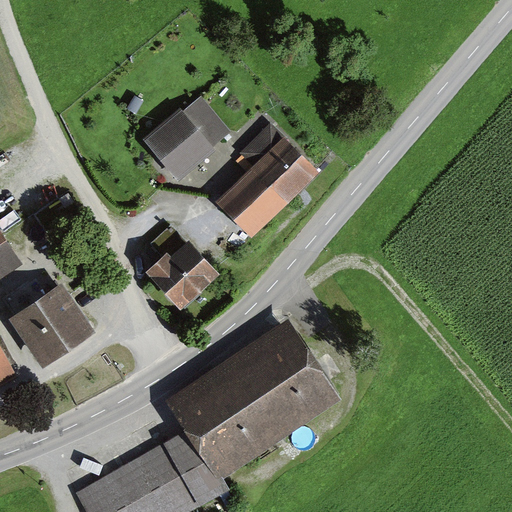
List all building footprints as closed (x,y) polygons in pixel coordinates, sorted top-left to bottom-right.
[(232,135),(202,100),(151,144),(181,179),(232,135)] [(320,173),(272,127),(246,154),(259,166),(219,208),(255,241),(320,173)] [(0,284),(24,270),(0,231),(0,284)] [(224,277),(190,241),(152,278),(185,313),(224,277)] [(96,338),(63,288),(14,321),(47,370),(96,338)] [(342,400),(292,325),(173,403),(224,479),(342,400)] [(0,345),(0,388),(18,379),(0,345)] [(191,431),(82,496),(91,511),(196,511),(228,493),(191,431)]
